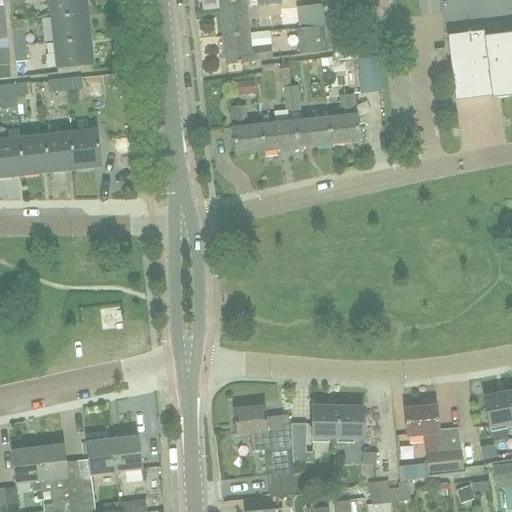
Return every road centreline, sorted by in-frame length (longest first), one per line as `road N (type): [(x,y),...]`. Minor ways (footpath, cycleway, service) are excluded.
road 1 (residential): [(186,362),(342,374),(511,361)]
road 2 (residential): [(178,221),(425,172)]
road 3 (tertiary): [(178,221),(158,0)]
road 4 (residential): [(0,399),(186,362)]
road 5 (residential): [(425,172),(412,53),(381,0)]
road 6 (residential): [(0,228),(178,221)]
road 7 (tertiary): [(199,511),(186,362)]
road 8 (tertiary): [(186,362),(178,221)]
